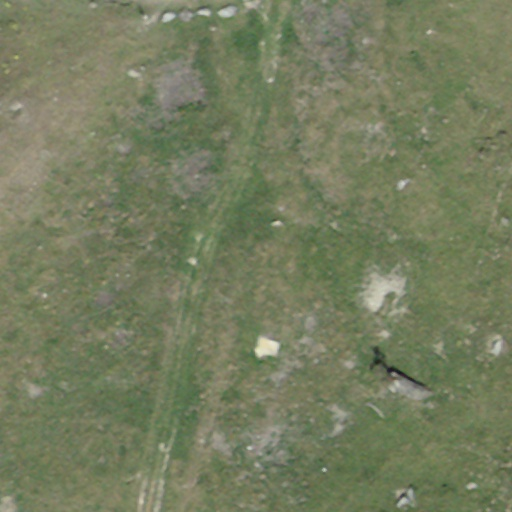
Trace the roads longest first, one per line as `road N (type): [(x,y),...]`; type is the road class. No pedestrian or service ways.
road 1 (track): [(281,0),(277,43),(249,135),(206,228),(175,395)]
road 2 (track): [(175,395),(140,511)]
